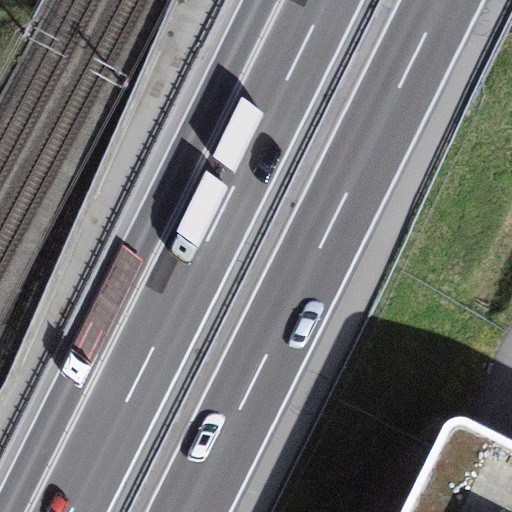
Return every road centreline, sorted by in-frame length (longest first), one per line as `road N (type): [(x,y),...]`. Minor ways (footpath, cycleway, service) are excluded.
road 1 (motorway): [(325,0),(70,511)]
road 2 (motorway): [(257,0),(4,511)]
road 3 (motorway): [(188,511),(441,0)]
